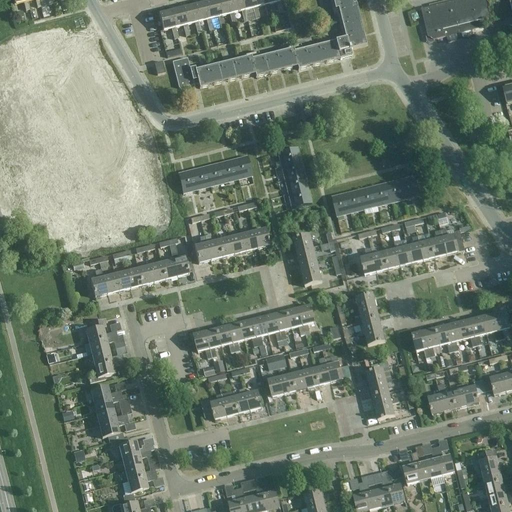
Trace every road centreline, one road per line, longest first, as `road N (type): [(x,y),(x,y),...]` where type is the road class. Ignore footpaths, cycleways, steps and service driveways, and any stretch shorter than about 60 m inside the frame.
road 1 (residential): [(511,414),(172,492),(131,336)]
road 2 (residential): [(393,70),(164,123),(88,0)]
road 3 (unknown): [(59,234),(154,204),(129,121),(104,79),(82,73),(75,61),(81,48),(108,34)]
road 4 (residential): [(495,228),(393,70)]
